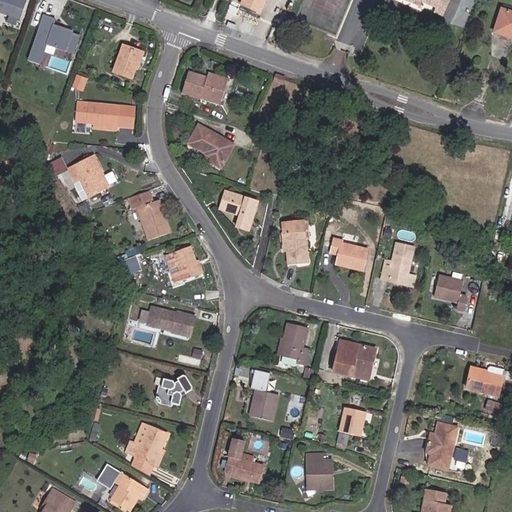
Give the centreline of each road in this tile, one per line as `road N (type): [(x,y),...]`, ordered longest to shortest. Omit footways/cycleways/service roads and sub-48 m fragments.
road 1 (unclassified): [(511,128),(470,124),(187,21)]
road 2 (residential): [(238,271),(240,319),(199,469),(212,496),(284,511)]
road 3 (residential): [(371,511),(414,352),(402,329),(301,303)]
road 4 (residential): [(187,21),(153,119),(172,173),(238,271)]
